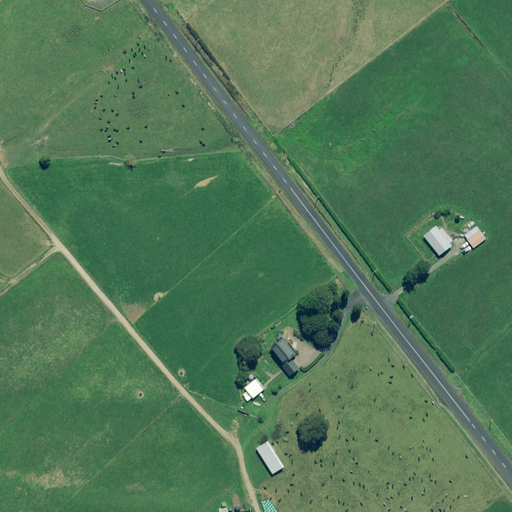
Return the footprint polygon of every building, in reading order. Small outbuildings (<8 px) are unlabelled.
[(439,231),(436,227),(424,237),(439,256),(451,246),(448,242),(451,240),(442,229),(439,231)] [(486,240),(477,227),(465,236),(474,249),(486,240)] [(296,355),(284,339),(272,348),(284,365),(282,367),(290,376),(299,369),(291,359),(296,355)] [(255,381),(245,389),(248,391),(243,395),(248,401),(253,397),(253,398),(263,390),(255,381)] [(284,468),(268,442),(257,449),(273,475),(284,468)]
